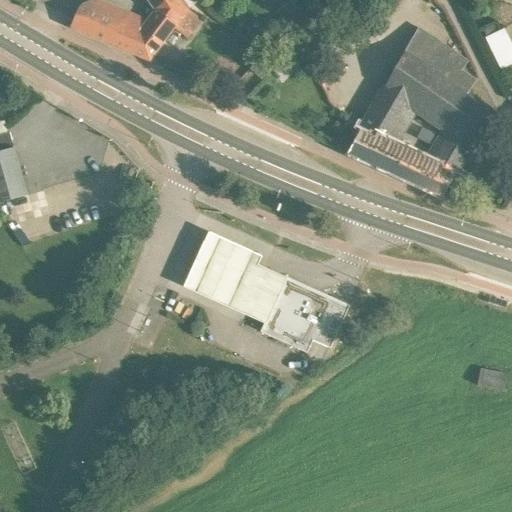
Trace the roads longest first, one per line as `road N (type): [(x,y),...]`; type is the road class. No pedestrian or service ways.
road 1 (primary): [(511,244),(209,130),(0,16)]
road 2 (primary): [(0,43),(198,152),(511,267)]
road 3 (unclassified): [(511,128),(444,0)]
